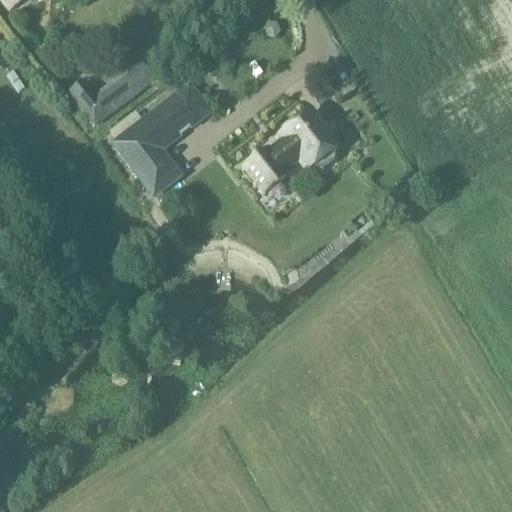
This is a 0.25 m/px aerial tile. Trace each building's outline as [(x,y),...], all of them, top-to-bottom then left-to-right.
[(0,0),(11,13),(26,0),(0,0)] [(94,131),(154,85),(140,66),(98,98),(86,83),(68,97),(94,131)] [(117,150),(125,161),(154,198),(181,177),(162,152),(207,116),(189,92),(117,150)] [(267,153),(245,170),(265,196),(287,179),(283,174),(299,162),(308,174),(314,169),(317,172),(322,173),(334,164),(334,159),(332,155),(338,150),(310,114),(280,138),(284,143),(269,156),(267,153)] [(176,353),(182,326),(176,324),(171,323),(168,333),(156,331),(152,348),(176,353)]
